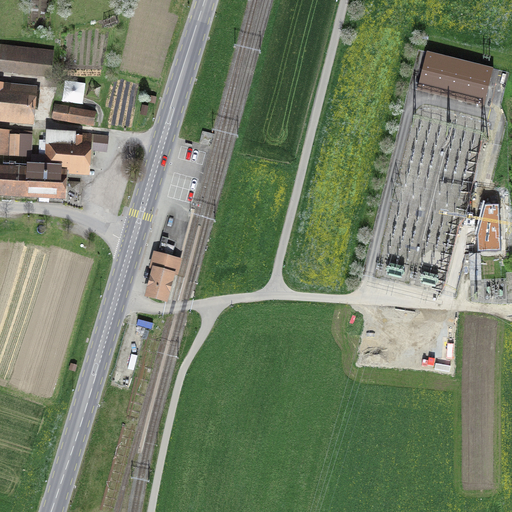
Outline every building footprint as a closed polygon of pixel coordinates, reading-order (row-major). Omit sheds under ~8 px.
[(47,74),(49,54),(4,49),(2,69),(47,74)] [(499,71),(426,52),(417,90),(489,108),(499,71)] [(13,85),(12,91),(0,90),(0,117),(33,121),(36,87),(13,85)] [(148,106),(142,105),(140,115),(146,117),(148,106)] [(70,109),(57,107),(56,108),(55,119),(56,120),(68,121),(70,109)] [(70,109),(68,121),(94,125),(95,113),(70,109)] [(0,153),(22,155),(22,154),(28,153),(30,151),(31,131),(0,130),(0,153)] [(76,138),(76,135),(52,133),(51,146),(53,146),(52,157),(45,157),(46,142),(40,142),(39,156),(32,155),(31,168),(34,168),(34,173),(0,170),(0,192),(59,197),(61,164),(56,163),(57,147),(68,147),(68,146),(85,148),(86,138),(76,138)] [(66,168),(84,169),(85,148),(68,146),(68,147),(66,168)] [(480,253),(469,254),(470,280),(481,280),(480,253)] [(175,260),(159,256),(148,294),(165,299),(170,279),(175,260)] [(77,366),(71,364),(69,371),(75,373),(77,366)]
